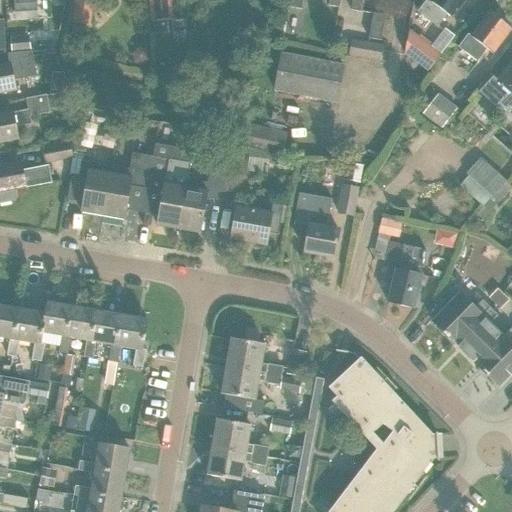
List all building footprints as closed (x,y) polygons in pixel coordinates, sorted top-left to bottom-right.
[(13,0),(15,13),(38,11),(36,0),(13,0)] [(90,26),(94,0),(75,0),(72,22),(90,26)] [(150,0),(152,34),(173,33),(170,0),(150,0)] [(301,10),(303,0),(290,0),(289,7),(301,10)] [(339,0),(338,8),(339,8),(340,0),(352,0),(351,10),(362,12),(364,0),(339,0)] [(427,0),(418,12),(437,26),(447,14),(452,18),(465,0),(427,0)] [(492,53),(511,28),(490,13),(472,37),(468,34),(458,47),(477,62),(487,49),(492,53)] [(381,41),(386,16),(373,14),(368,39),(381,41)] [(86,46),(89,29),(73,26),(70,43),(86,46)] [(405,54),(427,72),(441,55),(430,46),(431,44),(420,35),(419,38),(408,30),(405,54)] [(380,62),(383,46),(352,39),(348,56),(380,62)] [(8,54),(7,50),(0,51),(0,93),(15,91),(13,80),(36,76),(32,52),(8,54)] [(336,103),(343,66),(282,54),(275,91),(336,103)] [(511,62),(496,81),(492,77),(478,92),(495,107),(498,104),(511,116),(511,62)] [(83,91),(86,78),(68,74),(65,86),(83,91)] [(442,129),(457,108),(438,95),(423,116),(442,129)] [(0,142),(17,139),(15,127),(31,124),(30,116),(49,113),(46,96),(26,99),(29,111),(0,115),(0,142)] [(115,132),(118,116),(106,114),(103,130),(115,132)] [(284,153),(287,132),(241,122),(236,143),(284,153)] [(74,155),(74,156),(71,142),(43,147),(46,163),(73,159),(74,155)] [(179,230),(186,188),(191,163),(173,160),(175,148),(155,145),(153,157),(147,189),(145,197),(162,200),(157,226),(179,230)] [(242,170),(245,147),(233,146),(230,168),(242,170)] [(103,216),(110,174),(97,172),(99,164),(83,161),(85,154),(74,152),(74,156),(73,159),(70,175),(88,178),(82,213),(103,216)] [(147,189),(153,157),(132,153),(129,169),(125,169),(123,177),(110,174),(103,216),(124,220),(130,186),(147,189)] [(492,197),(493,196),(506,181),(481,158),(466,174),(492,197)] [(23,171),(21,163),(0,166),(0,204),(15,201),(18,197),(17,190),(26,188),(39,185),(39,186),(52,183),(49,166),(23,171)] [(363,166),(346,163),(344,176),(361,179),(363,166)] [(223,201),(228,176),(229,170),(211,167),(208,183),(201,182),(199,190),(186,188),(179,230),(200,234),(206,199),(213,200),(213,199),(223,201)] [(228,176),(223,201),(238,204),(242,178),(228,176)] [(511,187),(507,182),(477,214),(484,220),(511,189),(511,187)] [(352,216),(357,189),(344,186),(339,214),(352,216)] [(278,235),(283,206),(274,204),(272,214),(236,208),(231,239),(266,246),(268,234),(278,235)] [(334,258),(339,231),(325,229),(327,216),(312,213),(305,252),(334,258)] [(400,236),(403,221),(383,218),(380,233),(400,236)] [(440,226),(435,241),(454,248),(459,232),(440,226)] [(422,267),(426,251),(404,246),(398,270),(396,270),(388,303),(414,309),(422,276),(413,273),(415,266),(422,267)] [(475,307),(459,292),(432,320),(454,342),(490,307),(482,300),(475,307)] [(68,338),(73,307),(47,302),(45,314),(46,314),(43,332),(44,332),(62,336),(59,353),(69,354),(71,338),(68,338)] [(19,341),(15,341),(21,310),(0,306),(0,337),(10,340),(4,372),(13,374),(16,357),(19,341)] [(93,342),(98,312),(73,307),(68,338),(71,338),(87,341),(84,357),(93,359),(96,343),(93,342)] [(476,364),(504,335),(491,322),(498,315),(490,307),(454,342),(476,364)] [(46,314),(45,314),(21,310),(15,341),(19,341),(35,344),(32,360),(41,362),(44,344),(41,343),(44,332),(43,332),(46,314)] [(117,346),(122,316),(98,312),(93,342),(96,343),(112,346),(109,362),(118,363),(121,347),(117,346)] [(117,346),(121,347),(136,350),(133,366),(142,368),(145,350),(142,350),(148,320),(122,316),(117,346)] [(504,335),(476,364),(499,387),(511,373),(511,328),(504,335)] [(226,367),(281,376),(283,367),(268,365),(267,367),(261,366),(265,345),(258,344),(260,331),(246,329),(244,341),(231,339),(226,367)] [(301,377),(307,352),(291,349),(286,374),(301,377)] [(428,434),(392,394),(397,389),(377,368),(372,373),(361,361),(331,388),(338,396),(332,402),(376,450),(328,511),(391,511),(403,496),(409,500),(427,477),(421,472),(430,461),(439,461),(437,433),(428,434)] [(53,367),(40,365),(38,380),(50,382),(53,367)] [(280,386),(281,376),(226,367),(221,394),(255,400),(258,380),(265,381),(265,383),(280,386)] [(280,386),(279,390),(306,395),(309,381),(281,376),(280,386)] [(0,416),(3,402),(19,405),(20,395),(17,395),(19,381),(0,377),(0,416)] [(76,390),(83,391),(85,378),(78,377),(76,390)] [(299,511),(324,380),(316,378),(290,511),(299,511)] [(16,420),(0,417),(0,426),(15,429),(16,420)] [(292,422),(272,419),(269,432),(289,436),(292,422)] [(212,448),(267,457),(269,448),(254,446),(253,448),(247,447),(250,426),(217,420),(212,448)] [(12,445),(0,443),(0,452),(10,454),(12,445)] [(95,470),(125,476),(130,450),(99,444),(96,464),(80,461),(78,471),(94,473),(95,470)] [(289,461),(267,457),(212,448),(207,475),(240,481),(244,461),(251,462),(250,464),(270,467),(268,478),(262,477),(259,493),(283,497),(289,461)] [(57,471),(42,468),(39,485),(53,488),(57,471)] [(121,500),(125,476),(95,470),(94,473),(91,489),(75,486),(74,495),(90,498),(90,495),(121,500)] [(37,489),(35,501),(48,503),(50,491),(37,489)] [(0,503),(26,508),(27,499),(3,495),(0,494),(0,503)] [(260,511),(262,500),(233,494),(229,511),(201,507),(200,511),(260,511)] [(118,511),(121,500),(90,495),(90,498),(87,511),(75,511),(71,511),(70,511),(118,511)]
